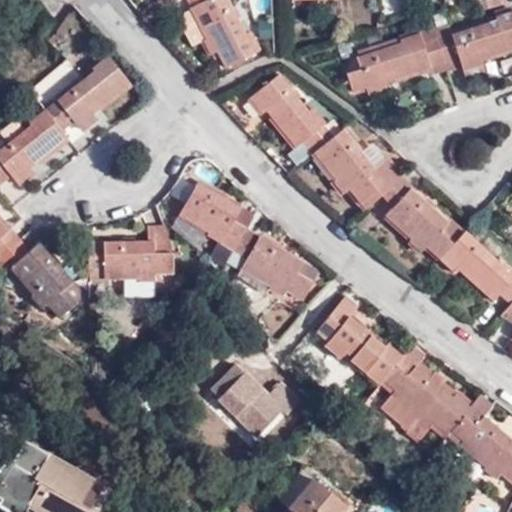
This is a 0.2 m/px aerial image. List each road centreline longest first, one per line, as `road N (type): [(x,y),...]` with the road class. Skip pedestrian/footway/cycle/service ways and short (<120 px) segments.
road 1 (residential): [(511,375),(313,231),(196,104),(178,122)]
road 2 (residential): [(178,122),(134,129),(47,203),(89,213),(139,203),(176,165)]
road 3 (residential): [(511,99),(422,145),(470,202)]
